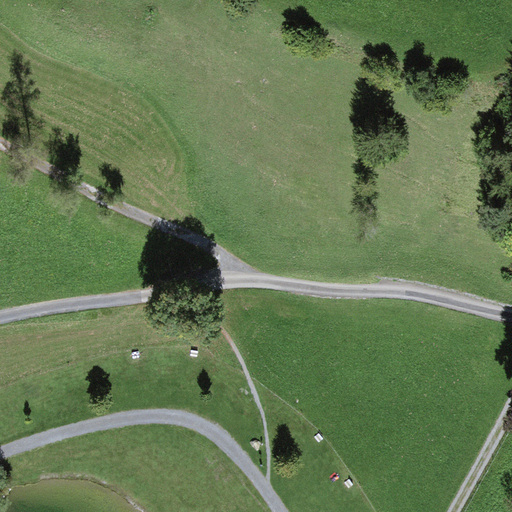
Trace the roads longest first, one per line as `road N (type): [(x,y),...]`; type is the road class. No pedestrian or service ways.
road 1 (unclassified): [(0,316),(244,276),(421,293),(511,315)]
road 2 (track): [(0,99),(104,174),(225,241),(244,276)]
road 3 (track): [(511,406),(455,511)]
